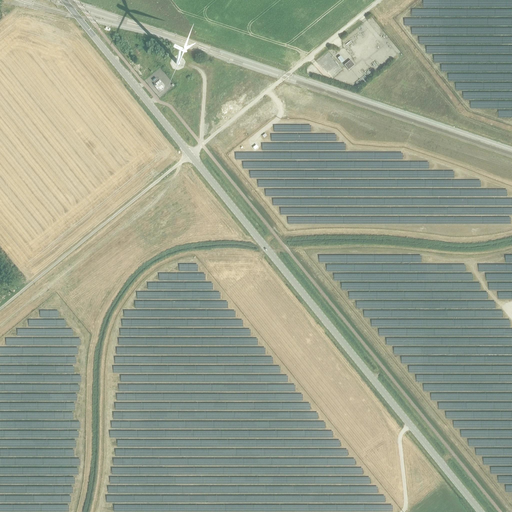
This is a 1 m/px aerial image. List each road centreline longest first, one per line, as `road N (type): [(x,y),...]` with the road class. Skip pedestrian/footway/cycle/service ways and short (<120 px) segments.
road 1 (tertiary): [(481,511),(190,155)]
road 2 (unclassified): [(0,308),(190,155)]
road 3 (unclassified): [(190,155),(378,0)]
road 4 (tertiary): [(190,155),(65,0)]
